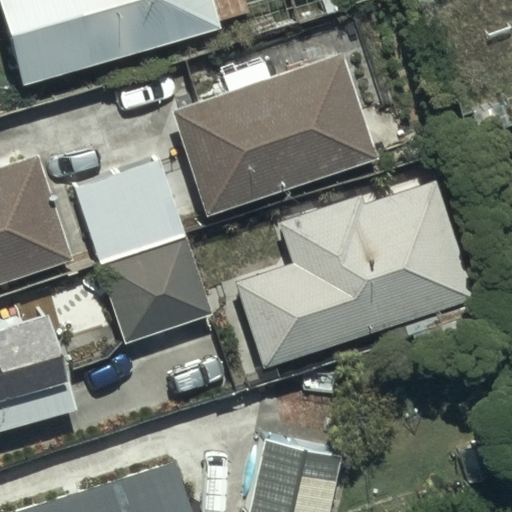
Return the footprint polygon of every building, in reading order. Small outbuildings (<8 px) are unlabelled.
[(203,0),(0,0),(0,37),(11,75),(209,19),(203,0)] [(219,81),(160,101),(194,207),(370,152),(335,43),(265,65),(260,51),(214,66),(219,81)] [(28,146),(0,154),(0,272),(62,253),(28,146)] [(154,152),(65,178),(115,337),(203,310),(154,152)] [(355,186),(270,214),(284,255),(227,274),(256,358),(465,290),(428,172),(359,195),(355,186)] [(0,418),(64,399),(33,302),(0,310),(0,418)] [(316,511),(331,447),(252,431),(236,509),(252,511),(316,511)] [(176,511),(159,455),(0,500),(0,511),(176,511)]
